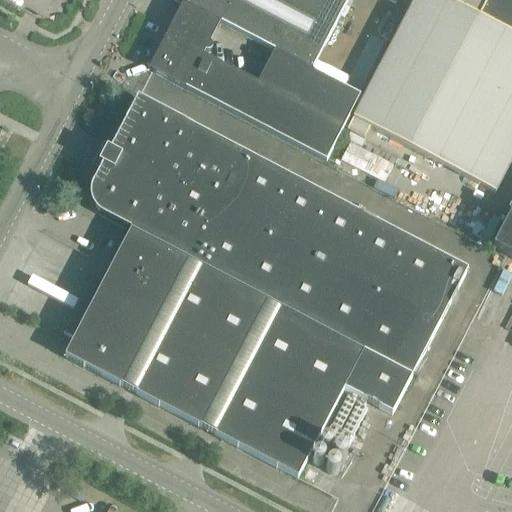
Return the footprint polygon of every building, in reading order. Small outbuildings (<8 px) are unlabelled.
[(220,25),(274,53),(312,72),(349,0),(189,0),(186,7),(220,25)] [(511,0),(488,0),(478,19),(442,0),(415,0),(347,132),(364,141),(370,130),(495,195),(511,161),(511,0)] [(360,97),(312,72),(274,53),(258,85),(203,56),(204,53),(205,53),(207,53),(210,53),(211,51),(212,48),(211,46),(209,44),(203,41),(204,40),(196,37),(183,30),(179,29),(175,30),(172,33),(171,37),(173,41),(176,44),(173,49),(166,46),(152,73),(326,163),(360,97)] [(103,218),(131,233),(411,379),(467,272),(138,100),(93,185),(92,187),(91,190),(90,193),(90,195),(90,197),(90,200),(91,202),(91,203),(92,206),(93,208),(94,210),(96,213),(98,215),(100,216),(103,218)] [(511,215),(511,214),(492,250),(511,260),(511,215)] [(343,392),(391,417),(411,379),(131,233),(103,286),(93,280),(64,335),(74,341),(65,359),(297,480),(343,392)]
